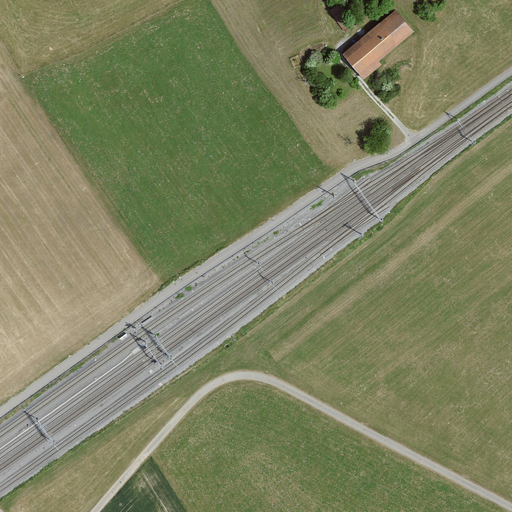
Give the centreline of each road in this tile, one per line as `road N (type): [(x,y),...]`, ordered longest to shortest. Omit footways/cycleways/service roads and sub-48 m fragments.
road 1 (track): [(0,412),(356,166),(413,140),(511,70)]
road 2 (track): [(94,511),(198,393),(243,374),(268,379),(511,507)]
